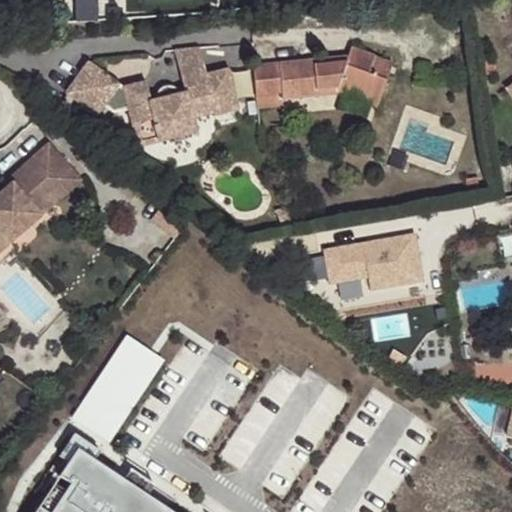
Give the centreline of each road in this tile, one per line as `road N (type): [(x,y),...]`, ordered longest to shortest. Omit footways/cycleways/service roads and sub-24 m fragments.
road 1 (residential): [(0,41),(247,20)]
road 2 (residential): [(260,511),(148,433)]
